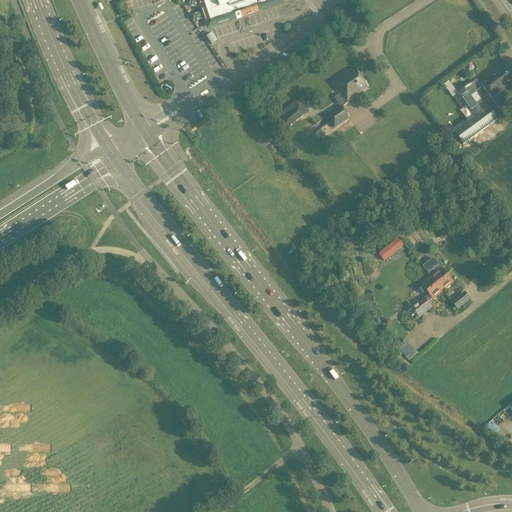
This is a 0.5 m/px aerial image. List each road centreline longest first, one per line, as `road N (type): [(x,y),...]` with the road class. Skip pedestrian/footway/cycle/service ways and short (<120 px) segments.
road 1 (unclassified): [(329,511),(282,414),(147,259),(116,250),(81,253),(0,305)]
road 2 (primary): [(412,493),(151,137)]
road 3 (primary): [(116,161),(384,511)]
road 4 (unclassified): [(151,137),(215,87),(142,123)]
road 5 (primary): [(35,0),(106,146)]
road 6 (motorway): [(0,239),(116,161)]
road 7 (primary): [(142,123),(78,0)]
road 8 (motorway): [(106,146),(0,214)]
